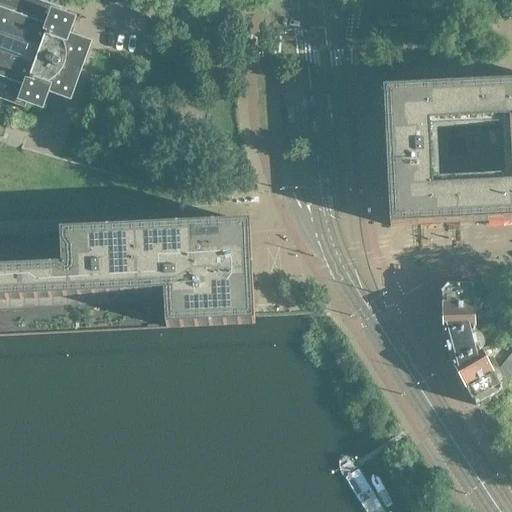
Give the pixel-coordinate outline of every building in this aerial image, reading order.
[(87,47),(66,39),(72,22),(55,16),(56,12),(20,0),(0,0),(0,97),(22,106),(24,102),(41,109),(47,91),(69,99),(87,47)] [(511,83),(384,90),(390,227),(511,221),(511,83)] [(254,324),(250,223),(60,232),(62,267),(0,269),(0,301),(164,294),(166,328),(254,324)] [(421,233),(420,243),(445,244),(445,234),(421,233)] [(474,334),(472,286),(448,287),(445,285),(440,290),(442,293),(444,334),(474,334)] [(478,350),(474,334),(444,334),(452,365),(478,350)] [(493,376),(478,350),(452,365),(475,406),(501,392),(493,376)] [(511,352),(493,376),(501,392),(511,378),(511,352)] [(341,474),(368,511),(390,511),(358,464),(356,462),(355,461),(353,460),(351,459),(349,458),(347,458),(344,458),(342,458),(341,459),(340,461),(340,463),(339,465),(339,466),(339,468),(340,470),(341,472),(341,474)]
